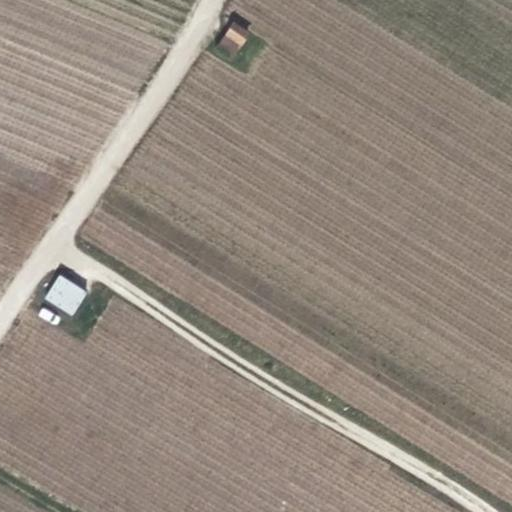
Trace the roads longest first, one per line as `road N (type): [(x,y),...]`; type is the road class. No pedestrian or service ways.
road 1 (track): [(481,511),(55,245)]
road 2 (track): [(209,0),(173,70),(0,328)]
